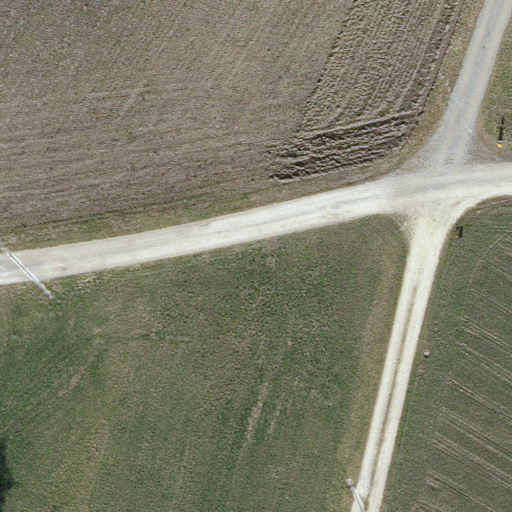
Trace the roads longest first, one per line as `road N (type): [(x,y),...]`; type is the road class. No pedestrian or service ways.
road 1 (track): [(439,192),(378,214),(0,279)]
road 2 (track): [(439,192),(369,511)]
road 3 (track): [(439,192),(502,0)]
